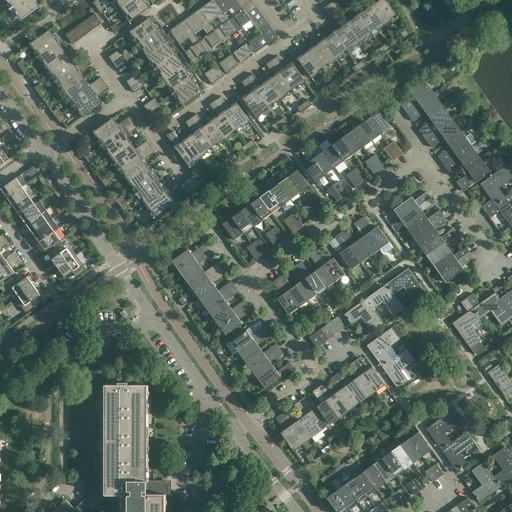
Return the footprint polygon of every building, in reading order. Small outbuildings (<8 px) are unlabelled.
[(10,10),(23,0),(6,0),(9,3),(10,2),(13,6),(9,9),(10,10)] [(21,21),(41,6),(40,5),(39,6),(34,0),(23,0),(10,10),(14,7),(17,12),(16,12),(21,19),(20,20),(21,21)] [(102,5),(99,0),(96,0),(95,1),(93,3),(97,8),(102,5)] [(122,9),(134,0),(113,0),(114,1),(115,0),(116,0),(118,2),(119,1),(123,7),(121,9),(122,9)] [(129,23),(151,7),(150,6),(149,7),(144,0),(134,0),(122,9),(122,10),(124,8),(129,15),(127,15),(129,18),(127,19),(129,22),(129,23)] [(228,37),(236,31),(237,31),(229,21),(229,20),(224,13),(214,0),(212,0),(199,10),(209,24),(218,18),(223,25),(222,26),(221,25),(219,27),(220,27),(215,31),(214,31),(222,41),(222,42),(223,43),(229,39),(228,37)] [(242,27),(251,21),(250,19),(246,14),(243,9),(239,4),(236,0),(214,0),(224,13),(232,7),(238,14),(236,15),(234,16),(229,20),(229,21),(237,31),(236,31),(237,33),(244,28),(242,27)] [(243,9),(253,2),(251,0),(245,0),(239,4),(243,9)] [(399,18),(385,0),(376,0),(377,0),(378,2),(372,6),(371,5),(371,6),(385,26),(386,26),(385,25),(392,20),(391,18),(395,16),(398,19),(399,18)] [(328,15),(339,7),(334,1),(334,2),(324,9),(328,15)] [(246,14),(256,7),(253,2),(243,9),(246,14)] [(106,10),(102,5),(97,8),(101,14),(104,12),(106,10)] [(385,26),(371,6),(370,6),(371,7),(365,11),(363,10),(364,10),(363,9),(358,13),(375,37),(375,36),(372,32),(376,29),(377,30),(384,26),(385,26)] [(250,19),(260,12),(256,7),(246,14),(250,19)] [(213,48),(222,42),(222,41),(214,31),(215,31),(209,24),(199,10),(184,20),(195,34),(203,28),(208,35),(207,36),(205,37),(205,38),(200,41),(200,42),(207,52),(208,54),(214,49),(213,48)] [(253,24),(263,17),(260,12),(250,19),(251,21),(253,24)] [(375,37),(358,13),(352,17),(352,18),(354,19),(348,24),(347,23),(346,23),(361,43),(361,42),(368,37),(367,36),(371,33),(374,37),(375,37)] [(102,24),(95,14),(90,18),(97,27),(102,24)] [(257,29),(267,22),(263,17),(253,24),(257,29)] [(97,27),(90,18),(85,21),(92,31),(97,27)] [(136,46),(159,30),(158,30),(150,19),(150,18),(130,32),(130,33),(131,33),(136,39),(137,41),(135,43),(137,45),(136,46)] [(199,58),(207,52),(200,42),(200,41),(195,34),(184,20),(170,31),(180,45),(189,39),(194,46),(192,47),(192,46),(190,48),(191,48),(185,52),(194,64),(200,60),(199,58)] [(92,31),(85,21),(80,24),(87,34),(92,31)] [(260,34),(270,26),(267,22),(257,29),(260,34)] [(120,29),(116,23),(113,25),(111,27),(115,33),(120,29)] [(361,43),(346,23),(346,24),(346,25),(340,29),(339,27),(333,31),(350,54),(351,54),(348,50),(352,47),(353,48),(360,43),(360,44),(361,43)] [(87,34),(80,24),(76,28),(83,38),(87,34)] [(264,39),(274,31),(270,26),(260,34),(264,39)] [(83,38),(76,28),(71,31),(78,41),(83,38)] [(410,35),(406,29),(400,33),(404,39),(410,35)] [(37,58),(60,41),(56,36),(54,37),(50,31),(51,31),(50,30),(30,44),(31,45),(31,44),(36,51),(38,50),(41,54),(36,57),(37,58)] [(147,57),(168,42),(167,42),(166,42),(158,31),(159,31),(159,30),(136,46),(137,47),(138,46),(140,49),(142,47),(143,49),(148,56),(147,56),(147,57)] [(78,41),(71,31),(66,35),(73,45),(78,41)] [(268,44),(278,37),(274,31),(264,39),(268,44)] [(350,54),(333,31),(327,35),(328,35),(329,37),(323,41),(323,40),(322,41),(336,61),(337,61),(336,60),(343,55),(342,53),(347,51),(350,55),(350,54)] [(268,44),(264,39),(260,34),(254,38),(262,49),(268,44)] [(262,49),(254,38),(248,43),(256,53),(262,49)] [(48,69),(68,54),(67,54),(62,48),(64,47),(60,41),(37,58),(37,59),(41,56),(44,60),(43,61),(48,68),(47,68),(48,69)] [(336,61),(322,41),(321,41),(322,42),(316,47),(315,45),(314,44),(309,48),(326,72),(326,71),(323,67),(327,64),(328,66),(335,61),(336,61)] [(154,71),(176,55),(176,54),(175,55),(167,44),(168,43),(168,42),(147,57),(148,58),(149,57),(154,64),(155,65),(153,67),(154,69),(154,70),(154,71)] [(391,48),(390,47),(387,43),(382,47),(386,52),(391,48)] [(254,55),(246,44),(234,53),(241,64),(254,55)] [(386,52),(382,47),(376,51),(380,56),(386,52)] [(326,72),(309,48),(303,52),(304,53),(305,54),(299,59),(298,58),(297,59),(312,79),(313,78),(312,77),(319,72),(318,71),(322,68),(325,72),(326,72)] [(113,63),(124,55),(120,50),(118,51),(109,57),(113,63)] [(54,82),(76,67),(78,65),(74,60),(73,60),(74,60),(72,62),(67,56),(69,55),(68,54),(48,69),(49,69),(54,76),(55,75),(58,79),(54,82)] [(117,69),(126,62),(128,61),(124,55),(113,63),(117,69)] [(165,81),(185,67),(185,66),(184,67),(176,56),(177,55),(176,55),(154,71),(155,71),(157,73),(159,71),(160,73),(165,80),(164,81),(165,81)] [(239,65),(232,55),(219,64),(227,74),(239,65)] [(306,83),(292,63),(291,63),(291,64),(285,68),(284,67),(277,56),(271,61),(295,94),(296,93),(293,89),(297,86),(298,88),(305,83),(306,83)] [(65,93),(84,79),(80,73),(81,71),(82,72),(92,64),(87,58),(84,61),(78,65),(76,67),(54,82),(55,83),(59,80),(62,84),(61,85),(66,92),(65,93)] [(27,65),(23,60),(20,62),(19,63),(17,64),(21,69),(27,65)] [(367,66),(366,64),(363,60),(357,64),(361,70),(367,66)] [(295,94),(271,61),(266,65),(273,75),(275,76),(268,81),(268,80),(267,80),(282,100),(282,99),(289,94),(288,93),(292,90),(295,94)] [(361,70),(357,64),(352,68),(355,72),(356,74),(361,70)] [(31,71),(27,65),(21,69),(25,75),(27,74),(31,71)] [(225,76),(217,65),(204,74),(208,79),(212,85),(225,76)] [(171,95),(194,79),(193,78),(192,79),(185,68),(185,67),(165,81),(165,82),(166,81),(171,88),(172,90),(170,91),(172,94),(171,94),(171,95)] [(131,87),(141,80),(137,74),(135,75),(126,82),(131,87)] [(282,100),(267,80),(266,81),(267,82),(261,86),(260,84),(253,74),(247,78),(271,111),(272,111),(269,107),(273,104),(273,105),(280,100),(281,101),(282,100)] [(71,106),(72,107),(105,83),(101,77),(91,85),(89,86),(84,79),(65,93),(66,94),(66,93),(71,100),(73,99),(76,103),(71,106)] [(271,111),(247,78),(241,82),(249,92),(250,94),(244,98),(243,97),(242,98),(257,118),(258,118),(257,117),(264,112),(263,111),(267,108),(270,112),(271,111)] [(343,83),(342,82),(339,78),(333,82),(337,87),(343,83)] [(182,106),(203,91),(202,91),(201,91),(193,80),(194,80),(194,79),(171,95),(172,96),(173,95),(174,97),(177,96),(178,98),(183,104),(182,105),(182,106)] [(144,87),(145,86),(145,85),(141,80),(131,87),(135,93),(144,87)] [(434,93),(424,80),(410,90),(419,104),(434,93)] [(337,87),(333,82),(327,86),(329,89),(330,90),(331,91),(337,87)] [(102,103),(97,97),(99,96),(109,89),(105,83),(72,107),(76,104),(79,108),(78,109),(83,116),(82,117),(83,118),(103,103),(102,102),(102,103)] [(44,90),(40,84),(36,87),(35,88),(39,94),(44,90)] [(48,95),(44,90),(39,94),(43,99),(45,98),(48,95)] [(443,106),(434,93),(419,104),(429,117),(443,106)] [(249,121),(236,103),(235,103),(236,104),(230,109),(228,107),(229,107),(221,97),(216,101),(240,134),(240,133),(237,129),(241,126),(242,128),(243,127),(242,126),(249,121)] [(416,106),(410,97),(400,104),(406,113),(416,106)] [(148,112),(159,104),(155,99),(153,100),(144,106),(148,112)] [(312,105),(311,104),(310,103),(308,100),(303,104),(306,109),(312,105)] [(240,134),(216,101),(210,105),(217,115),(218,115),(219,116),(213,121),(212,120),(211,120),(226,141),(227,140),(225,138),(231,134),(232,135),(233,134),(232,133),(236,130),(239,134),(240,134)] [(152,117),(161,111),(163,110),(159,104),(148,112),(152,117)] [(306,109),(303,104),(297,108),(299,111),(300,112),(301,113),(306,109)] [(422,115),(416,106),(406,113),(413,122),(422,115)] [(453,119),(443,106),(429,117),(438,130),(453,119)] [(62,114),(58,108),(54,111),(52,112),(56,118),(62,114)] [(391,128),(379,111),(370,118),(381,134),(391,128)] [(66,120),(62,114),(56,118),(61,124),(62,123),(66,120)] [(226,141),(211,120),(211,121),(211,122),(205,126),(204,124),(197,114),(191,118),(215,151),(216,151),(213,147),(217,144),(218,145),(219,144),(218,143),(224,139),(225,141),(226,141)] [(100,146),(122,131),(134,122),(129,117),(119,124),(118,126),(113,119),(114,119),(114,118),(93,132),(94,133),(95,133),(100,140),(101,139),(104,143),(100,146)] [(288,123),(287,121),(284,117),(278,121),(282,127),(288,123)] [(215,151),(191,118),(186,122),(193,132),(194,134),(188,138),(188,137),(187,138),(202,158),(201,156),(207,151),(208,152),(209,152),(208,151),(212,148),(215,152),(215,151)] [(381,134),(370,118),(360,125),(372,141),(381,134)] [(462,132),(453,119),(438,130),(447,143),(462,132)] [(282,127),(278,121),(273,125),(275,128),(275,129),(276,131),(282,127)] [(130,143),(125,136),(127,135),(138,128),(134,122),(122,131),(100,146),(101,147),(105,144),(108,148),(107,149),(112,156),(111,156),(111,157),(130,143)] [(435,132),(429,123),(419,130),(425,139),(435,132)] [(372,141),(360,125),(351,132),(363,148),(372,141)] [(202,158),(187,138),(186,138),(187,139),(181,144),(180,142),(173,132),(167,136),(184,160),(190,168),(191,168),(189,164),(193,161),(193,163),(194,162),(193,161),(200,156),(201,158),(202,158)] [(363,148),(351,132),(342,138),(353,155),(363,148)] [(441,141),(435,132),(425,139),(431,148),(441,141)] [(471,145),(462,132),(447,143),(457,156),(471,145)] [(353,155),(342,138),(332,145),(344,161),(353,155)] [(256,145),(255,144),(255,143),(253,140),(247,144),(251,149),(256,145)] [(118,171),(139,155),(151,147),(147,141),(137,148),(137,149),(135,150),(130,143),(111,157),(112,158),(112,157),(117,164),(119,163),(122,167),(117,170),(118,171)] [(403,154),(394,141),(389,145),(398,158),(403,154)] [(251,149),(247,144),(241,148),(243,151),(244,152),(245,153),(251,149)] [(344,161),(332,145),(323,152),(335,168),(344,161)] [(398,158),(389,145),(384,149),(393,162),(398,158)] [(481,158),(471,145),(457,156),(466,169),(481,158)] [(148,167),(143,161),(145,159),(145,160),(155,152),(151,147),(139,155),(118,171),(122,168),(125,172),(124,173),(129,180),(128,181),(148,167)] [(90,154),(86,148),(83,150),(82,151),(81,152),(85,157),(90,154)] [(454,158),(447,149),(438,156),(444,165),(454,158)] [(335,168),(323,152),(314,158),(326,175),(335,168)] [(94,159),(90,154),(85,157),(89,163),(90,162),(91,161),(94,159)] [(385,168),(376,155),(370,158),(380,171),(385,168)] [(232,163),(231,161),(230,160),(228,157),(223,161),(226,167),(232,163)] [(326,175),(314,158),(304,166),(316,182),(326,175)] [(380,171),(370,158),(365,162),(375,175),(380,171)] [(460,167),(454,158),(444,165),(450,174),(460,167)] [(490,172),(481,158),(466,169),(476,182),(490,172)] [(226,167),(223,161),(217,165),(219,168),(220,169),(221,171),(226,167)] [(506,198),(499,189),(511,179),(511,175),(505,166),(480,184),(491,200),(482,207),(486,213),(506,198)] [(135,195),(159,178),(155,172),(154,173),(153,174),(148,167),(128,181),(129,182),(130,181),(135,188),(136,187),(139,191),(135,194),(135,195)] [(366,181),(357,168),(352,172),(361,185),(366,181)] [(310,186),(298,170),(289,177),(300,193),(310,186)] [(108,178),(104,172),(101,174),(100,175),(98,176),(102,182),(108,178)] [(361,185),(352,172),(347,176),(356,188),(361,185)] [(202,184),(198,179),(195,175),(190,178),(197,188),(202,184)] [(208,180),(207,179),(206,178),(204,175),(198,179),(202,184),(208,180)] [(473,185),(466,175),(456,182),(463,192),(473,185)] [(300,193),(289,177),(279,184),(291,200),(300,193)] [(7,198),(22,187),(16,178),(1,189),(7,198)] [(112,184),(108,178),(102,182),(106,187),(108,186),(109,186),(112,184)] [(146,206),(165,192),(161,185),(162,184),(163,184),(159,178),(135,195),(136,196),(140,193),(143,197),(142,198),(147,204),(146,205),(146,206)] [(197,188),(190,178),(185,182),(192,191),(197,188)] [(192,191),(185,182),(180,185),(187,195),(192,191)] [(348,194),(338,182),(333,185),(343,198),(348,194)] [(291,200),(279,184),(270,190),(282,207),(291,200)] [(343,198),(333,185),(328,189),(337,202),(343,198)] [(14,207),(29,196),(22,187),(7,198),(14,207)] [(282,207),(270,190),(260,197),(272,213),(282,207)] [(154,219),(177,203),(172,197),(170,199),(165,192),(146,206),(147,206),(152,213),(154,212),(157,216),(153,218),(154,219)] [(400,219),(430,198),(427,192),(414,201),(412,197),(394,210),(400,219)] [(20,216),(35,205),(29,196),(14,207),(20,216)] [(125,202),(121,197),(118,199),(117,199),(116,200),(120,206),(122,204),(125,202)] [(272,213),(260,197),(251,204),(263,220),(272,213)] [(425,215),(422,212),(434,203),(430,198),(400,219),(407,228),(425,215)] [(511,227),(511,225),(511,206),(506,198),(486,213),(490,219),(500,212),(511,227)] [(322,213),(313,200),(308,204),(317,217),(322,213)] [(26,225),(41,214),(46,211),(39,202),(35,205),(20,216),(26,225)] [(129,208),(125,202),(122,204),(120,206),(124,212),(125,211),(126,210),(129,208)] [(263,220),(251,204),(242,211),(253,227),(263,220)] [(317,217),(308,204),(303,207),(312,220),(317,217)] [(135,216),(141,222),(147,216),(140,210),(135,216)] [(413,237),(444,216),(440,210),(427,219),(425,215),(407,228),(413,237)] [(33,233),(48,223),(52,220),(46,211),(41,214),(26,225),(33,233)] [(253,227),(242,211),(233,217),(244,233),(253,227)] [(304,226),(294,213),(289,217),(299,230),(304,226)] [(438,234),(435,230),(447,221),(444,216),(413,237),(420,247),(438,234)] [(244,233),(233,217),(223,224),(235,241),(244,233)] [(299,230),(289,217),(284,221),(293,234),(299,230)] [(389,243),(380,230),(378,227),(372,231),(370,228),(371,227),(364,217),(359,220),(380,250),(389,243)] [(39,242),(54,231),(58,228),(52,220),(48,223),(33,233),(39,242)] [(380,250),(359,220),(354,224),(361,234),(362,233),(364,236),(359,240),(370,256),(380,250)] [(143,227),(139,221),(136,223),(135,224),(133,225),(138,231),(143,227)] [(285,240),(276,227),(271,231),(280,243),(285,240)] [(46,251),(65,238),(58,228),(54,231),(39,242),(42,247),(46,251)] [(426,256),(457,234),(453,229),(441,237),(438,234),(420,247),(426,256)] [(370,256),(359,240),(353,244),(351,241),(353,240),(345,230),(340,234),(361,263),(370,256)] [(280,243),(271,231),(265,234),(275,247),(280,243)] [(361,263),(340,234),(335,237),(342,248),(343,247),(346,250),(340,254),(351,270),(361,263)] [(451,252),(448,248),(461,239),(457,234),(426,256),(433,265),(451,252)] [(0,256),(2,255),(0,252),(0,249),(1,249),(2,249),(10,244),(6,239),(0,243),(0,256)] [(266,253),(257,240),(252,244),(261,257),(266,253)] [(77,256),(66,241),(50,253),(53,258),(50,260),(52,263),(53,265),(56,265),(58,269),(77,256)] [(179,271),(208,250),(204,244),(194,252),(195,253),(192,255),(188,249),(172,261),(179,271)] [(261,257),(252,244),(247,248),(256,261),(261,257)] [(345,274),(334,258),(328,262),(326,259),(332,255),(324,245),(315,252),(336,281),(345,274)] [(440,274),(470,252),(466,247),(454,255),(451,252),(433,265),(440,274)] [(202,268),(198,263),(201,261),(202,262),(212,255),(208,250),(179,271),(186,280),(202,268)] [(0,270),(19,257),(15,252),(8,257),(8,259),(6,260),(2,255),(0,256),(0,270)] [(336,281),(315,252),(310,256),(317,266),(318,265),(320,268),(315,272),(326,288),(336,281)] [(464,270),(462,266),(474,258),(470,252),(440,274),(446,283),(464,270)] [(87,270),(77,256),(58,269),(61,272),(61,275),(64,279),(64,278),(73,272),(75,274),(76,277),(87,270)] [(0,284),(15,273),(11,268),(13,267),(15,267),(22,262),(19,257),(0,270),(0,284)] [(326,288),(315,272),(309,276),(307,273),(309,272),(301,262),(296,265),(317,295),(326,288)] [(192,289),(221,268),(218,263),(208,270),(209,272),(206,274),(202,268),(186,280),(192,289)] [(317,295),(296,265),(291,269),(298,279),(299,278),(301,281),(296,285),(308,301),(317,295)] [(215,287),(211,281),(214,279),(215,281),(225,273),(221,268),(192,289),(199,299),(215,287)] [(426,294),(408,269),(387,284),(394,294),(404,287),(414,302),(426,294)] [(308,301),(296,285),(291,289),(289,286),(290,285),(283,275),(277,279),(298,308),(308,301)] [(511,275),(508,279),(511,284),(511,290),(500,299),(511,317),(511,275)] [(16,299),(34,286),(31,282),(32,280),(29,276),(19,283),(16,278),(6,285),(16,299)] [(298,308),(277,279),(272,283),(280,293),(281,292),(283,295),(277,299),(289,315),(298,308)] [(206,308),(235,287),(231,282),(221,289),(222,290),(219,292),(215,287),(199,299),(206,308)] [(405,309),(394,294),(387,284),(365,299),(373,310),(373,309),(383,303),(393,317),(405,309)] [(33,301),(42,294),(39,290),(37,290),(34,286),(16,299),(26,313),(36,306),(33,301)] [(229,305),(225,300),(228,298),(229,299),(239,292),(235,287),(206,308),(213,317),(229,305)] [(511,318),(511,317),(500,299),(495,293),(480,304),(473,294),(467,298),(481,318),(491,311),(501,326),(509,320),(511,318)] [(471,325),(481,318),(467,298),(461,303),(468,312),(452,323),(470,348),(475,345),(478,342),(482,340),(471,325)] [(384,324),(373,309),(373,310),(365,299),(344,315),(352,325),(361,318),(372,332),(384,324)] [(220,326),(248,305),(245,300),(235,307),(236,309),(233,311),(229,305),(213,317),(220,326)] [(243,324),(238,319),(241,316),(242,318),(252,310),(248,305),(220,326),(226,336),(243,324)] [(128,315),(124,310),(120,313),(124,318),(126,317),(128,315)] [(345,327),(338,317),(332,321),(339,332),(345,327)] [(339,332),(332,321),(326,325),(334,336),(339,332)] [(238,352),(267,330),(263,325),(253,333),(254,334),(251,336),(247,330),(231,342),(238,352)] [(334,336),(326,325),(321,329),(328,340),(334,336)] [(385,350),(400,340),(392,328),(367,346),(382,367),(392,360),(385,350)] [(328,340),(321,329),(315,333),(322,344),(328,340)] [(261,349),(257,344),(260,342),(260,343),(271,336),(267,330),(238,352),(245,361),(261,349)] [(322,344),(315,333),(309,337),(317,348),(322,344)] [(59,350),(62,346),(56,342),(53,346),(59,350)] [(251,370),(280,349),(277,344),(266,351),(267,352),(265,354),(261,349),(245,361),(251,370)] [(274,368),(270,362),(273,360),(274,361),(284,354),(280,349),(251,370),(258,379),(274,368)] [(400,371),(415,361),(407,349),(392,360),(382,367),(397,389),(408,381),(400,371)] [(385,385),(372,367),(368,370),(360,358),(354,362),(376,392),(385,385)] [(281,377),(294,368),(290,362),(280,370),(281,371),(278,373),(274,368),(258,379),(265,389),(281,377)] [(376,392),(354,362),(349,366),(357,378),(354,380),(367,398),(376,392)] [(493,369),(488,362),(483,366),(488,372),(493,369)] [(511,378),(510,380),(499,365),(493,369),(488,372),(505,397),(511,392),(511,378)] [(367,398),(354,380),(350,383),(341,371),(336,375),(358,405),(367,398)] [(358,405),(336,375),(331,379),(339,391),(336,393),(348,412),(358,405)] [(348,412),(336,393),(332,396),(323,384),(318,388),(339,418),(348,412)] [(81,511),(99,494),(105,495),(120,495),(123,495),(122,511),(163,511),(164,495),(165,495),(165,494),(166,494),(170,494),(170,487),(167,484),(165,481),(164,481),(154,481),(149,481),(147,481),(147,480),(147,386),(147,385),(128,385),(118,385),(114,385),(111,385),(109,385),(105,385),(105,386),(106,480),(103,480),(103,488),(99,488),(96,488),(75,509),(65,500),(59,506),(53,511),(81,511)] [(339,418),(318,388),(312,392),(321,404),(317,407),(330,425),(339,418)] [(330,425),(317,407),(314,409),(305,397),(299,401),(321,431),(330,425)] [(321,431),(299,401),(294,405),(303,417),(299,420),(312,438),(321,431)] [(312,438),(299,420),(295,422),(287,410),(281,414),(303,444),(312,438)] [(444,433),(459,422),(459,423),(460,423),(451,411),(426,429),(442,450),(451,443),(444,433)] [(303,444),(281,414),(276,418),(284,430),(281,433),(294,451),(303,444)] [(432,450),(419,432),(410,439),(423,457),(432,450)] [(459,454),(474,443),(475,444),(466,432),(451,443),(442,450),(457,471),(468,464),(467,463),(466,464),(459,454)] [(423,457),(410,439),(400,445),(413,463),(423,457)] [(413,463),(400,445),(391,452),(404,470),(413,463)] [(511,479),(511,457),(505,447),(494,455),(505,470),(495,478),(494,478),(501,487),(511,479)] [(404,470),(391,452),(382,458),(395,476),(404,470)] [(395,476),(382,458),(373,465),(386,483),(395,476)] [(222,481),(228,482),(228,480),(229,475),(228,469),(227,465),(224,459),(218,463),(221,468),(222,475),(222,481)] [(501,487),(494,478),(495,478),(484,462),(472,471),(483,485),(472,493),(480,503),(501,487)] [(444,474),(436,464),(431,468),(438,478),(444,474)] [(386,483),(373,465),(364,471),(377,490),(386,483)] [(438,478),(431,468),(425,472),(433,482),(438,478)] [(377,490),(364,471),(355,478),(368,496),(377,490)] [(170,487),(170,494),(175,494),(178,494),(179,493),(178,492),(177,490),(176,489),(175,487),(174,485),(174,483),(174,481),(172,481),(168,477),(164,481),(165,481),(167,484),(170,487)] [(426,487),(418,477),(412,481),(420,491),(426,487)] [(368,496),(355,478),(346,485),(359,503),(368,496)] [(420,491),(412,481),(407,485),(414,496),(420,491)] [(228,491),(229,489),(229,488),(226,487),(222,485),(221,487),(220,488),(219,490),(218,492),(216,493),(215,495),(214,496),(212,497),(211,498),(209,498),(207,499),(206,500),(204,500),(202,500),(200,501),(199,501),(199,505),(199,509),(202,508),(204,508),(206,508),(208,507),(210,506),(213,505),(215,504),(217,503),(219,502),(220,501),(222,499),(224,497),(225,495),(227,493),(228,491)] [(359,503),(346,485),(336,491),(350,509),(359,503)] [(407,500),(400,490),(394,494),(402,505),(407,500)] [(345,511),(350,509),(336,491),(327,498),(337,511),(345,511)] [(196,504),(199,505),(199,501),(197,501),(194,500),(191,500),(188,498),(185,497),(182,495),(180,492),(179,493),(178,494),(177,495),(179,497),(180,498),(182,500),(185,501),(186,501),(188,502),(191,503),(194,504),(196,504)] [(402,505),(394,494),(388,498),(396,509),(402,505)] [(470,511),(475,508),(468,498),(462,502),(469,511),(470,511)] [(469,511),(462,502),(456,506),(460,511),(469,511)] [(388,511),(382,503),(376,507),(379,511),(388,511)]
